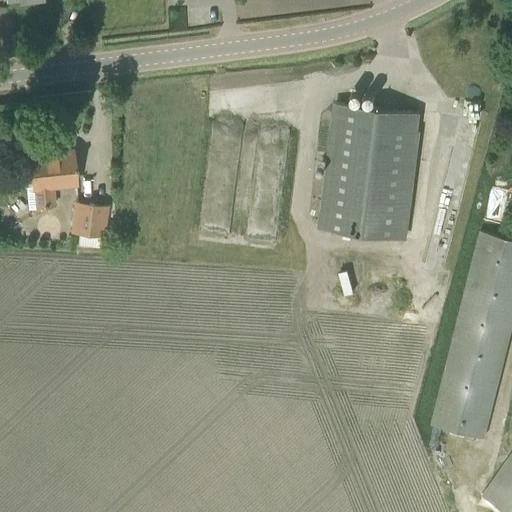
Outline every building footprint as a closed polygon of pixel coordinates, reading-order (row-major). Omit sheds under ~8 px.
[(401,238),(417,111),(337,102),(322,228),(401,238)] [(25,187),(28,207),(54,204),(51,185),(75,182),(74,168),(76,168),(75,163),(73,164),(72,150),(29,154),(30,167),(14,169),(16,188),(25,187)] [(74,201),(70,232),(102,235),(106,204),(74,201)] [(432,424),(483,437),(511,318),(511,237),(481,230),(432,424)] [(511,511),(511,454),(484,496),(507,511),(511,511)]
